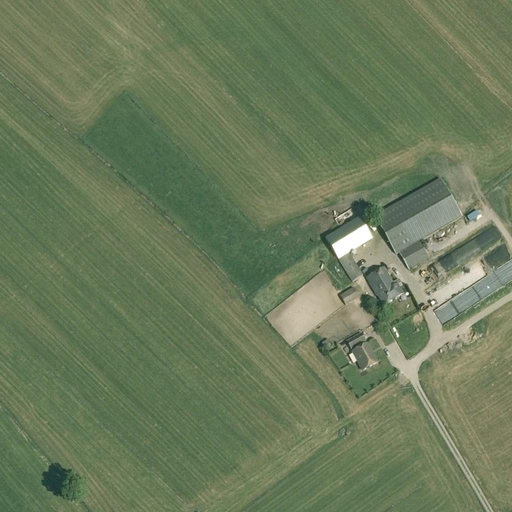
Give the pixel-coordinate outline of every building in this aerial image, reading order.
[(440,180),(375,218),(396,255),(399,253),(409,271),(429,259),(419,242),(462,218),(440,180)] [(505,222),(511,219),(511,215),(509,208),(500,211),(505,222)] [(326,239),(352,283),(362,276),(349,254),(371,240),(359,220),(326,239)] [(490,299),(511,284),(511,264),(480,285),(490,299)] [(384,307),(404,296),(398,286),(402,284),(400,281),(394,284),(385,269),(367,279),(377,297),(378,297),(384,307)] [(340,297),(346,306),(359,299),(354,289),(340,297)] [(362,334),(347,342),(351,349),(353,348),(354,352),(353,353),(362,372),(377,364),(368,345),(360,349),(358,346),(366,342),(362,334)]
